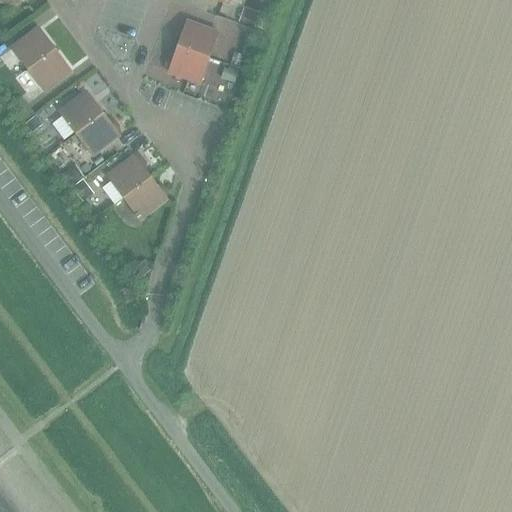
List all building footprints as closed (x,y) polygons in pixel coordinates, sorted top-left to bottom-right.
[(181,37),(177,47),(208,58),(217,33),(186,22),(186,24),(184,23),(179,26),(177,31),(179,36),(181,37)] [(12,48),(28,70),(53,50),(37,29),(12,48)] [(199,83),(208,58),(177,47),(174,58),(172,57),(167,59),(165,65),(167,70),(169,71),(168,73),(199,83)] [(53,50),(28,70),(44,91),(70,72),(53,50)] [(67,83),(74,92),(100,72),(94,63),(67,83)] [(60,112),(76,134),(101,115),(85,93),(60,112)] [(117,136),(116,134),(118,133),(119,128),(115,123),(110,122),(108,123),(101,115),(76,134),(92,155),(117,136)] [(107,176),(123,198),(149,179),(143,170),(144,168),(145,163),(141,158),(136,157),(134,159),(133,157),(107,176)] [(149,179),(123,198),(140,219),(165,200),(164,198),(166,197),(167,192),(163,187),(158,186),(156,187),(149,179)]
